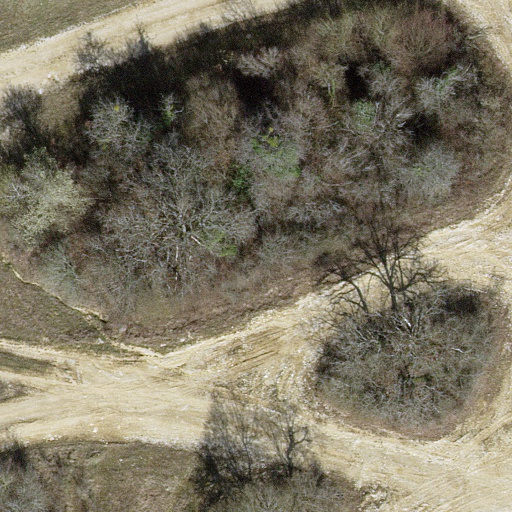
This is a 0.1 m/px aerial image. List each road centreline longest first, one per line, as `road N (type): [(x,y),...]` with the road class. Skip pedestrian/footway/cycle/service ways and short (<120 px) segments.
road 1 (track): [(0,430),(75,392),(511,239)]
road 2 (track): [(0,378),(511,495)]
road 3 (track): [(0,74),(221,0)]
